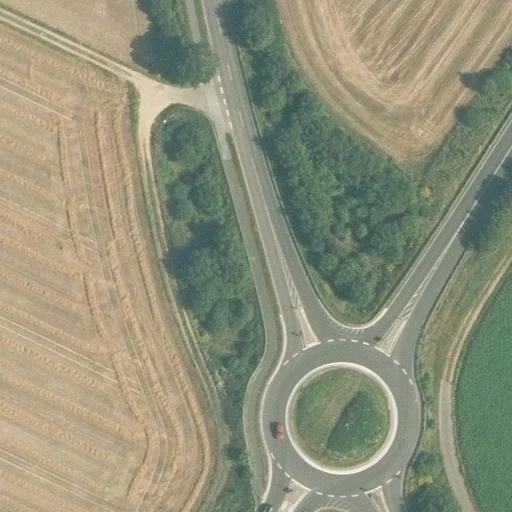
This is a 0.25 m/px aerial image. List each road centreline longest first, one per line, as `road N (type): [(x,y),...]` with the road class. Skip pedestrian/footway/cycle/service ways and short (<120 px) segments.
road 1 (track): [(229,511),(245,461),(178,272),(157,154),(172,106)]
road 2 (tertiary): [(330,372),(296,282),(224,0)]
road 3 (track): [(0,24),(172,106),(247,108)]
road 4 (track): [(475,511),(457,443),(460,392),(511,296)]
road 5 (primary): [(511,187),(394,379)]
road 6 (primary): [(330,372),(299,396),(289,423),(292,457),(318,490)]
road 7 (primary): [(384,496),(411,474),(423,444),(420,412),(394,379)]
